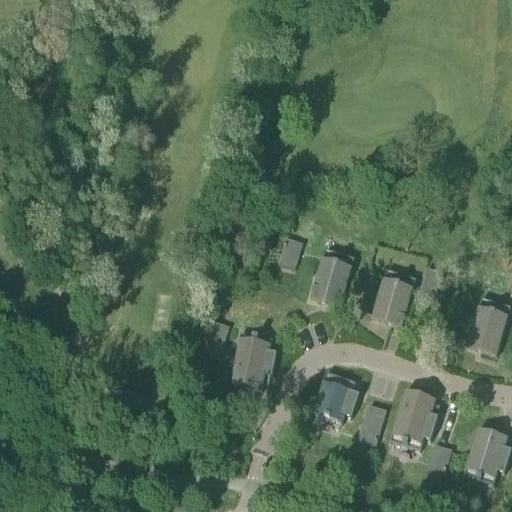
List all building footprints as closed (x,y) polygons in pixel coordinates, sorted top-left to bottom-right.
[(353,273),(322,264),(310,302),(341,312),(353,273)] [(414,297),(383,287),(371,325),(402,335),(414,297)] [(509,322),(478,312),(466,351),(497,360),(509,322)] [(240,338),(230,389),(262,396),(272,344),(240,338)] [(357,388),(326,377),(313,418),(343,428),(357,388)] [(437,406),(405,396),(390,446),(421,456),(437,406)] [(363,446),(381,449),(388,413),(370,410),(363,446)] [(509,443),(477,434),(462,484),(493,494),(509,443)] [(438,449),(431,473),(448,477),(455,453),(438,449)]
